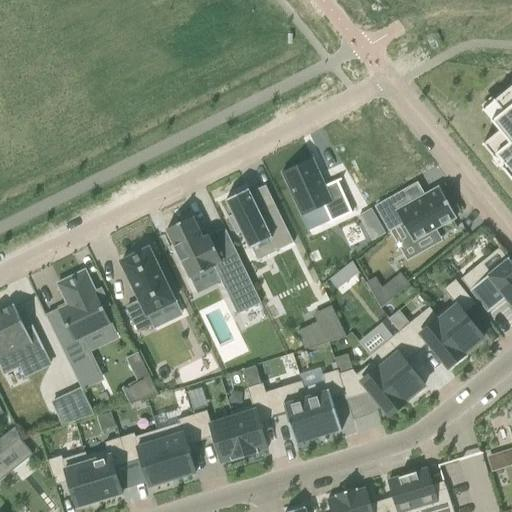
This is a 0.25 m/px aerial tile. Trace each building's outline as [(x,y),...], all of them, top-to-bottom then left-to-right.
[(483,144),(482,145),(483,146),(484,146),(484,147),(493,158),(494,159),(495,159),(495,158),(494,158),(496,157),(502,151),(503,150),(504,151),(511,161),(511,163),(506,167),(504,168),(503,169),(503,168),(501,169),(503,170),(508,176),(511,181),(511,180),(511,87),(499,98),(495,101),(494,100),(493,102),(494,102),(494,103),(495,102),(495,103),(496,103),(504,112),(494,120),(493,121),(492,121),(491,121),(491,122),(492,123),(493,122),(493,124),(500,132),(485,144),(484,145),(483,144)] [(312,157),(282,172),(304,215),(325,204),(333,220),(354,209),(338,179),(342,177),(341,176),(325,184),(312,157)] [(416,184),(375,207),(389,231),(401,224),(412,243),(455,218),(438,188),(426,195),(423,196),(422,195),(422,194),(421,195),(418,196),(418,197),(417,196),(413,188),(417,186),(416,184)] [(248,190),(224,201),(231,216),(226,218),(235,236),(240,233),(248,250),(270,239),(276,252),(292,244),(274,206),(259,213),(248,190)] [(384,234),(370,209),(357,217),(371,241),(384,234)] [(192,217),(166,230),(174,247),(173,247),(180,263),(181,262),(189,279),(213,268),(236,315),(260,304),(224,229),(202,239),(192,217)] [(148,249),(120,263),(139,302),(126,308),(138,334),(151,327),(146,316),(174,303),(148,249)] [(465,276),(461,280),(469,291),(470,293),(470,292),(471,292),(486,312),(486,313),(487,314),(500,303),(498,302),(498,301),(502,298),(509,306),(511,309),(511,263),(508,259),(507,260),(506,261),(502,265),(482,281),(474,271),(473,270),(465,276)] [(67,306),(46,317),(81,390),(100,382),(79,340),(110,325),(102,308),(108,306),(100,290),(95,293),(84,271),(57,285),(67,306)] [(429,308),(428,309),(464,353),(483,338),(463,314),(474,305),(455,281),(443,291),(450,299),(453,303),(436,317),(429,308)] [(386,291),(375,301),(380,310),(393,299),(386,291)] [(13,306),(0,312),(0,370),(1,373),(44,352),(32,326),(25,329),(13,306)] [(428,309),(399,333),(415,353),(426,344),(446,369),(449,366),(451,368),(462,359),(460,357),(464,354),(463,354),(464,353),(428,309)] [(399,333),(369,356),(405,401),(409,398),(411,400),(421,391),(420,389),(424,386),(404,362),(415,353),(399,333)] [(352,371),(338,375),(346,400),(368,393),(387,416),(404,402),(405,401),(369,356),(369,357),(373,362),(356,376),(352,371)] [(301,382),(300,382),(318,438),(339,431),(339,432),(341,431),(331,400),(344,396),(345,400),(346,400),(338,375),(337,371),(322,376),(324,382),(313,386),(303,389),(301,382)] [(262,384),(261,385),(272,419),(285,415),(295,446),(297,445),(296,444),(318,438),(300,382),(265,393),(262,384)] [(252,406),(230,413),(244,458),(258,454),(258,452),(267,449),(265,442),(259,423),(272,419),(261,385),(247,389),(252,406)] [(63,399),(51,404),(61,426),(93,416),(81,390),(63,399)] [(206,412),(192,416),(199,441),(213,437),(221,464),(230,461),(231,462),(244,458),(230,413),(229,413),(231,418),(210,424),(206,412)] [(178,424),(156,431),(172,481),(195,474),(186,445),(199,441),(192,416),(177,421),(178,424)] [(15,428),(0,439),(0,455),(20,439),(15,428)] [(134,434),(119,439),(127,464),(140,460),(149,488),(172,481),(156,431),(135,438),(134,434)] [(85,453),(84,453),(99,502),(122,495),(114,468),(127,464),(119,439),(105,443),(107,450),(86,457),(85,453)] [(61,457),(46,461),(54,486),(68,482),(69,488),(76,509),(99,502),(84,453),(62,460),(61,457)] [(502,456),(490,460),(494,472),(506,469),(502,456)] [(426,470),(407,476),(418,511),(452,511),(445,487),(444,487),(433,491),(431,486),(426,470)] [(394,503),(383,506),(384,511),(418,511),(407,476),(387,481),(393,498),(394,503)] [(356,489),(345,492),(351,511),(384,511),(383,506),(372,510),(370,505),(365,489),(357,491),(356,489)] [(351,511),(345,492),(334,496),(334,498),(326,501),(329,511),(351,511)]
